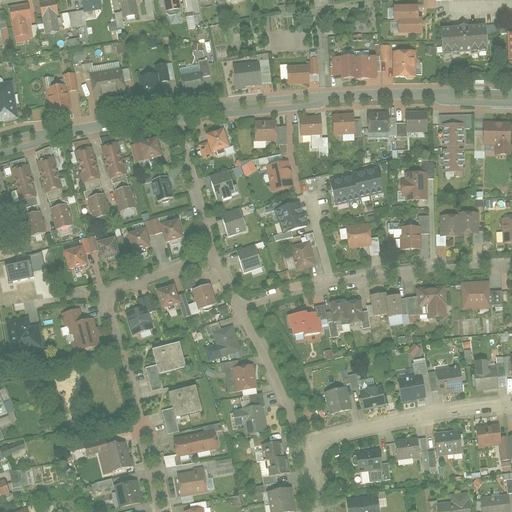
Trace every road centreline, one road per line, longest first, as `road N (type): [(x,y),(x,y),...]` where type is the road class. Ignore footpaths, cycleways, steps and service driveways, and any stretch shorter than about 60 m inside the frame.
road 1 (residential): [(163,511),(108,293),(215,255)]
road 2 (residential): [(511,97),(288,99),(174,114)]
road 3 (residential): [(511,262),(324,285),(240,307)]
road 4 (residential): [(306,442),(511,403)]
road 5 (residential): [(174,114),(0,148)]
road 6 (residential): [(215,255),(174,114)]
road 7 (residential): [(297,424),(240,307)]
